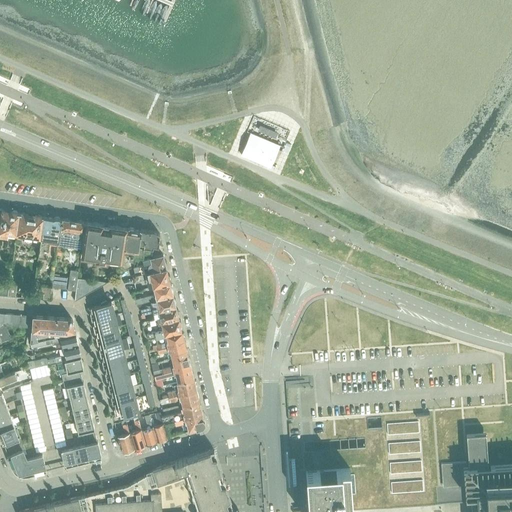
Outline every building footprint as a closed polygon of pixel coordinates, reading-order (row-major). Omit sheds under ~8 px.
[(251,133),(241,155),(270,167),(280,145),(251,133)] [(16,235),(16,233),(19,212),(17,212),(16,210),(13,210),(12,211),(4,210),(3,208),(0,208),(0,236),(8,237),(8,234),(16,235)] [(33,237),(41,238),(44,216),(42,216),(41,214),(38,214),(37,215),(27,213),(25,212),(22,211),(20,212),(19,212),(16,233),(24,234),(23,242),(26,245),(28,245),(32,243),(33,237)] [(58,243),(62,219),(54,218),(53,217),(53,218),(47,217),(44,216),(41,238),(38,256),(45,257),(46,250),(48,251),(49,244),(58,245),(58,243)] [(62,219),(58,243),(82,247),(86,222),(84,222),(83,220),(79,220),(77,221),(70,220),(69,218),(65,218),(63,219),(62,219)] [(96,222),(92,223),(86,222),(82,247),(80,257),(106,261),(122,263),(123,256),(124,252),(127,228),(121,227),(117,225),(112,226),(110,226),(108,226),(108,228),(104,227),(104,225),(103,225),(100,224),(96,222)] [(128,228),(127,228),(124,252),(130,253),(129,262),(134,263),(135,255),(143,256),(143,252),(145,238),(140,238),(141,229),(139,230),(136,230),(134,228),(129,227),(128,228)] [(157,231),(141,229),(140,238),(145,238),(143,252),(152,253),(153,247),(153,246),(158,246),(159,245),(160,241),(159,240),(160,235),(157,231)] [(152,262),(151,263),(150,263),(133,268),(135,274),(166,267),(166,264),(167,263),(166,261),(164,259),(163,254),(143,258),(144,263),(152,261),(152,262)] [(153,286),(170,282),(170,281),(171,279),(170,276),(168,275),(166,267),(135,274),(132,275),(134,282),(149,278),(151,278),(153,286)] [(54,275),(52,287),(75,290),(76,290),(77,278),(78,270),(70,269),(69,277),(54,275)] [(88,293),(89,280),(77,278),(76,290),(75,290),(74,300),(75,300),(88,293)] [(0,294),(7,295),(9,283),(8,283),(9,279),(4,279),(4,284),(0,284),(0,294)] [(157,299),(173,295),(172,290),(173,288),(172,285),(170,283),(170,282),(153,286),(155,294),(134,299),(137,303),(157,299)] [(9,283),(7,295),(15,295),(16,284),(9,283)] [(43,298),(50,298),(52,287),(42,286),(41,292),(44,293),(43,298)] [(150,313),(153,312),(176,306),(175,303),(176,301),(175,298),(174,297),(173,295),(157,299),(158,306),(149,308),(150,313)] [(120,299),(124,312),(129,310),(124,299),(120,299)] [(94,319),(114,314),(111,302),(108,303),(106,300),(101,303),(101,304),(90,307),(91,311),(90,312),(92,320),(94,319)] [(155,318),(141,321),(143,327),(161,323),(179,318),(178,315),(179,313),(178,310),(176,308),(176,306),(153,312),(155,318)] [(124,312),(127,324),(132,322),(129,310),(124,312)] [(0,340),(1,342),(10,339),(5,325),(27,327),(28,315),(0,312),(0,340)] [(97,331),(96,331),(117,326),(114,314),(94,319),(95,323),(93,324),(95,332),(97,331)] [(33,315),(32,331),(66,333),(75,330),(73,320),(72,319),(71,318),(70,318),(33,315)] [(148,339),(166,335),(182,331),(181,328),(182,326),(181,321),(179,319),(179,318),(161,323),(163,330),(147,334),(148,339)] [(132,335),(135,334),(132,322),(127,324),(129,335),(132,335)] [(120,338),(117,326),(96,331),(97,331),(98,335),(96,336),(98,343),(120,338)] [(158,348),(159,349),(185,343),(184,339),(185,337),(184,333),(182,333),(182,331),(166,335),(168,342),(167,343),(167,345),(164,346),(164,343),(157,345),(153,346),(153,348),(149,350),(149,351),(158,348)] [(63,348),(64,347),(78,344),(76,332),(31,343),(32,348),(60,341),(63,348)] [(132,335),(135,347),(141,345),(138,333),(135,334),(132,335)] [(103,355),(102,355),(123,350),(120,338),(98,343),(98,344),(100,343),(101,347),(99,348),(101,356),(103,355)] [(171,352),(172,359),(188,355),(187,354),(188,352),(188,349),(186,348),(185,343),(159,349),(160,354),(166,353),(166,354),(171,352)] [(27,368),(56,361),(80,356),(81,356),(78,344),(64,347),(66,354),(47,359),(46,357),(28,362),(27,368)] [(135,347),(138,359),(144,357),(141,345),(135,347)] [(105,367),(126,362),(123,350),(102,355),(103,355),(103,359),(102,360),(104,368),(105,367)] [(163,369),(153,370),(154,376),(190,367),(189,362),(190,361),(189,357),(188,356),(188,355),(172,359),(174,366),(172,366),(173,369),(171,369),(170,367),(163,369)] [(62,374),(63,380),(81,376),(80,369),(84,369),(83,367),(82,363),(80,356),(56,361),(60,374),(62,374)] [(138,359),(141,371),(147,369),(144,357),(138,359)] [(108,379),(129,374),(126,362),(105,367),(106,371),(105,371),(107,379),(108,379)] [(190,367),(154,376),(155,380),(165,378),(176,376),(178,382),(193,378),(194,376),(193,373),(192,371),(190,367)] [(141,371),(144,383),(150,381),(147,369),(141,371)] [(0,392),(1,392),(3,391),(0,384),(17,378),(15,371),(4,376),(0,377),(0,392)] [(111,391),(132,385),(129,374),(108,379),(109,383),(108,383),(110,391),(111,391)] [(67,385),(70,397),(86,393),(86,392),(85,388),(83,381),(83,382),(81,376),(63,380),(65,386),(67,385)] [(175,390),(168,392),(169,397),(196,390),(195,386),(196,384),(195,380),(193,379),(193,378),(178,382),(177,382),(179,389),(178,390),(179,392),(176,392),(175,390)] [(144,383),(147,394),(153,393),(150,381),(144,383)] [(113,403),(114,403),(135,397),(132,385),(111,391),(112,395),(111,395),(113,403)] [(181,400),(183,406),(199,402),(200,400),(199,396),(197,394),(196,390),(169,397),(163,398),(160,399),(161,403),(178,400),(177,398),(180,398),(180,400),(181,400)] [(70,397),(73,409),(89,405),(89,404),(88,399),(86,393),(70,397)] [(153,393),(147,394),(150,407),(156,405),(153,393)] [(139,414),(135,397),(114,403),(115,407),(114,407),(116,415),(128,412),(129,417),(139,414)] [(443,487),(443,488),(433,489),(428,416),(427,400),(353,405),(356,438),(336,440),(326,441),(298,443),(301,489),(307,489),(308,511),(353,511),(353,510),(471,502),(477,502),(476,483),(474,484),(443,487)] [(184,411),(162,417),(164,424),(175,421),(202,414),(201,409),(202,407),(201,404),(199,402),(183,406),(184,411)] [(0,418),(10,414),(6,403),(0,405),(0,418)] [(73,409),(75,421),(92,417),(91,416),(92,416),(91,411),(90,411),(89,405),(73,409)] [(159,424),(153,426),(158,440),(168,437),(164,424),(162,417),(160,412),(156,413),(159,424)] [(15,425),(10,414),(0,418),(0,431),(15,425)] [(150,427),(142,430),(147,444),(158,440),(153,426),(150,414),(145,416),(148,426),(150,425),(150,427)] [(202,414),(175,421),(176,425),(183,423),(183,421),(185,421),(186,423),(187,423),(189,431),(203,426),(205,423),(205,420),(203,419),(202,414)] [(82,432),(83,438),(96,435),(94,429),(95,429),(94,427),(93,423),(92,417),(75,421),(78,433),(82,432)] [(139,429),(130,432),(135,448),(147,444),(142,430),(138,417),(134,419),(136,427),(138,427),(139,429)] [(135,448),(130,432),(126,420),(122,421),(125,430),(127,430),(128,433),(118,436),(121,449),(124,451),(135,448)] [(15,425),(0,431),(0,437),(2,443),(4,443),(6,449),(23,442),(16,425),(15,425)] [(477,502),(471,502),(471,511),(511,511),(511,462),(491,464),(491,467),(488,467),(488,464),(486,431),(485,431),(466,433),(468,461),(441,463),(443,487),(474,484),(476,483),(477,502)] [(43,435),(35,437),(38,449),(46,447),(43,435)] [(83,438),(85,444),(86,444),(90,460),(96,459),(100,458),(101,457),(99,447),(98,442),(98,441),(97,441),(96,435),(83,438)] [(11,465),(12,467),(27,461),(26,458),(23,450),(25,449),(23,442),(6,449),(8,455),(7,455),(9,461),(11,465)] [(85,444),(74,447),(78,463),(84,461),(84,462),(88,460),(90,460),(86,444),(85,444)] [(78,463),(74,447),(62,449),(66,466),(72,464),(77,463),(78,463)] [(19,510),(19,511),(227,511),(227,505),(218,478),(222,477),(215,454),(211,455),(210,450),(210,449),(198,453),(163,465),(152,469),(153,470),(146,474),(138,479),(137,479),(133,482),(128,484),(127,485),(124,486),(124,485),(123,486),(119,487),(109,489),(108,489),(105,490),(95,492),(94,492),(94,493),(90,494),(85,495),(74,497),(61,501),(19,510)] [(42,454),(30,457),(34,473),(36,473),(40,472),(46,470),(42,454)] [(27,461),(12,467),(12,468),(13,469),(13,470),(14,471),(15,472),(16,472),(17,473),(18,474),(19,474),(20,475),(21,475),(23,475),(24,475),(25,475),(28,475),(34,473),(30,457),(26,458),(27,461)]
